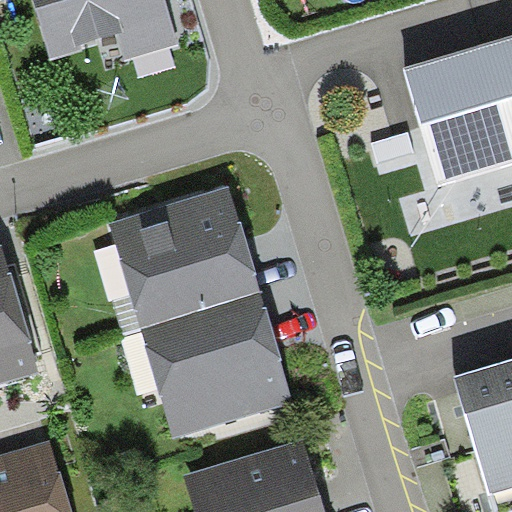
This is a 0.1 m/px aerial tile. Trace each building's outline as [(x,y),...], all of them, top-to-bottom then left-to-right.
[(33,0),(51,59),(116,40),(124,65),(180,48),(166,0),(33,0)] [(511,43),(405,75),(439,188),(511,166),(511,43)] [(410,133),(373,145),(380,164),(416,152),(410,133)] [(260,296),(228,190),(112,225),(145,332),(260,296)] [(3,248),(0,248),(0,391),(43,378),(3,248)] [(145,332),(176,435),(292,403),(260,296),(145,332)] [(511,511),(511,364),(453,382),(493,511),(511,511)] [(321,511),(299,441),(186,477),(197,511),(321,511)] [(15,461),(0,465),(0,511),(66,511),(47,451),(15,461)]
